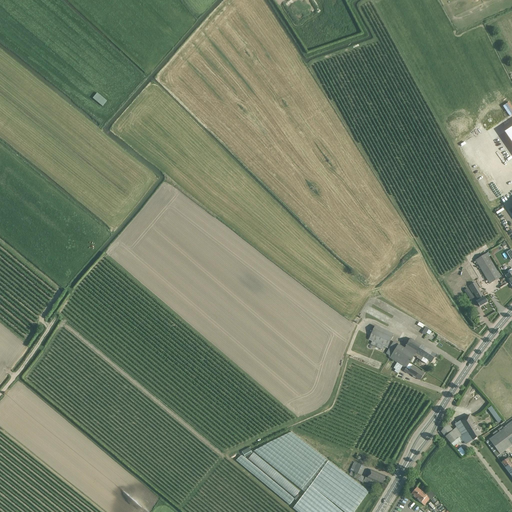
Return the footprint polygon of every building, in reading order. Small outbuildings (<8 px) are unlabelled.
[(103,107),(107,101),(97,93),(93,98),(103,107)] [(486,254),(475,260),(490,284),(501,277),(486,254)] [(483,298),(474,283),(469,286),(473,293),(474,292),(476,294),(475,295),(479,300),(476,302),(480,307),(487,302),(484,297),(483,298)] [(468,288),(464,291),(470,300),(474,298),(468,288)] [(370,337),(369,340),(372,341),(370,344),(382,350),(383,346),(387,348),(393,334),(375,326),(370,337)] [(410,362),(414,356),(426,364),(428,361),(431,362),(436,355),(410,339),(404,348),(398,344),(390,358),(397,363),(402,366),(406,368),(410,362)] [(410,362),(406,368),(404,371),(408,374),(409,373),(420,380),(424,373),(412,366),(409,364),(410,362)] [(502,421),(491,406),(487,409),(498,423),(502,421)] [(477,428),(469,415),(454,425),(456,428),(453,431),(447,424),(441,432),(453,447),(462,441),(462,442),(463,441),(465,445),(480,435),(478,432),(480,430),(479,427),(477,428)] [(494,436),(489,439),(486,442),(497,457),(511,445),(511,421),(503,428),(502,426),(492,434),(494,436)] [(247,459),(295,497),(300,490),(252,452),(247,459)] [(511,463),(508,458),(501,463),(511,477),(511,463)] [(373,486),(374,482),(382,485),(386,476),(371,470),(367,478),(361,476),(365,467),(354,462),(350,471),(351,471),(349,475),(354,477),(354,478),(363,483),(363,482),(369,485),(370,484),(373,486)] [(417,487),(411,494),(420,502),(423,504),(424,505),(430,499),(431,500),(435,496),(430,490),(425,495),(417,487)]
